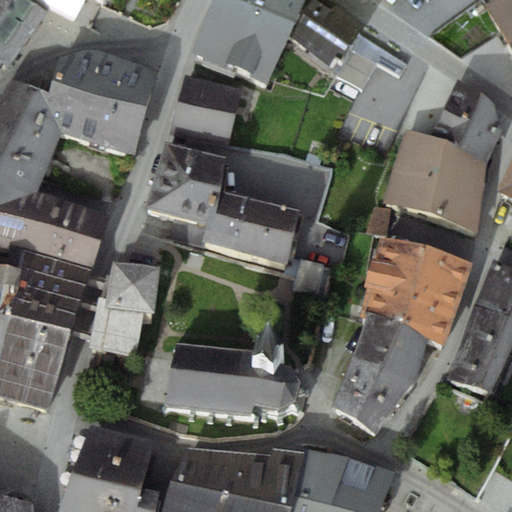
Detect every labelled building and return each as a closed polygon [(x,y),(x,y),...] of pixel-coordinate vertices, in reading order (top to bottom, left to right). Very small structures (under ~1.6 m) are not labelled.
[(11,0),(0,0),(0,29),(18,5),(11,0)] [(21,0),(77,30),(88,12),(103,21),(114,0),(21,0)] [(308,0),(224,0),(217,13),(295,54),(314,3),(308,0)] [(373,0),(392,15),(405,0),(373,0)] [(511,0),(485,15),(511,65),(511,64),(511,0)] [(408,68),(314,3),(295,54),(330,82),(334,77),(362,95),(377,69),(399,80),(408,68)] [(18,5),(0,29),(0,72),(8,79),(47,25),(18,5)] [(217,13),(206,39),(281,78),(295,54),(217,13)] [(268,102),(281,78),(206,39),(193,68),(268,102)] [(62,148),(99,160),(126,75),(101,65),(84,64),(59,74),(50,106),(62,148)] [(159,87),(126,75),(99,160),(135,171),(159,87)] [(458,80),(433,134),(488,164),(502,129),(493,102),(458,80)] [(185,86),(178,114),(235,128),(242,99),(185,86)] [(12,91),(0,110),(0,139),(17,148),(55,165),(62,148),(50,106),(12,91)] [(178,114),(171,142),(228,156),(235,128),(178,114)] [(385,201),(478,232),(488,164),(433,134),(407,128),(385,201)] [(0,179),(17,148),(0,139),(0,179)] [(0,194),(1,192),(39,206),(55,165),(17,148),(0,179),(0,194)] [(172,241),(207,252),(222,203),(225,172),(167,154),(147,219),(176,228),(172,241)] [(511,157),(498,189),(511,199),(511,157)] [(33,269),(92,284),(108,231),(39,206),(1,192),(0,194),(0,260),(12,264),(33,269)] [(302,227),(222,203),(207,252),(287,276),(302,227)] [(366,318),(398,328),(429,244),(380,237),(361,316),(366,318)] [(472,263),(429,244),(398,328),(428,339),(446,345),(472,263)] [(511,268),(495,259),(476,305),(511,318),(511,268)] [(0,384),(33,269),(12,264),(7,287),(0,285),(0,384)] [(92,284),(33,269),(0,384),(0,412),(50,428),(92,284)] [(154,341),(161,296),(114,289),(108,323),(97,321),(90,364),(139,372),(144,340),(154,341)] [(491,391),(511,345),(511,318),(476,305),(448,379),(491,391)] [(366,318),(351,358),(416,382),(428,339),(398,328),(366,318)] [(175,353),(165,415),(250,428),(252,421),(277,428),(294,420),(298,401),(287,384),(278,380),(284,369),(262,357),(259,363),(175,353)] [(375,433),(416,382),(351,358),(333,405),(375,433)] [(91,425),(72,472),(142,487),(156,440),(91,425)] [(270,454),(189,447),(163,511),(287,511),(304,452),(274,448),(270,454)] [(304,452),(287,511),(380,511),(394,472),(352,457),(306,447),(304,452)] [(155,511),(160,491),(142,487),(72,472),(58,511),(155,511)] [(33,511),(33,502),(0,492),(0,511),(33,511)]
